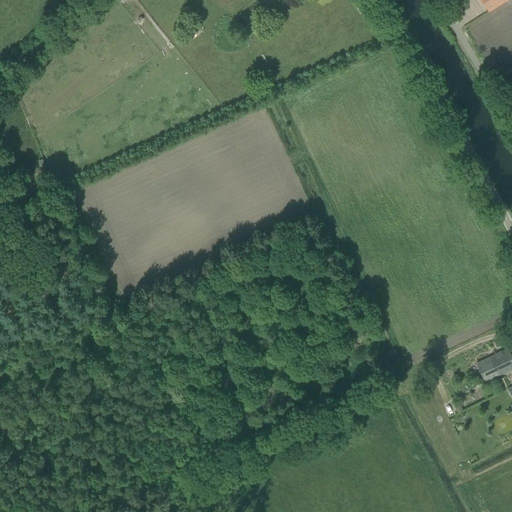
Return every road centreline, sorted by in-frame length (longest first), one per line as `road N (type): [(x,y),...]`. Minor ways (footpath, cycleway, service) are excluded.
road 1 (track): [(511,333),(123,511)]
road 2 (tertiary): [(511,225),(387,0)]
road 3 (unclassified): [(511,120),(442,0)]
road 4 (track): [(86,0),(0,84)]
